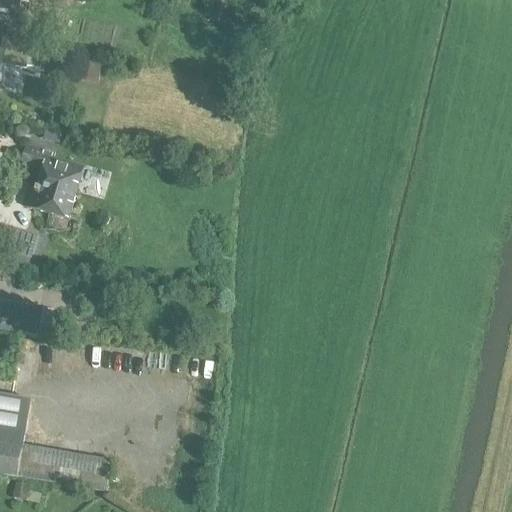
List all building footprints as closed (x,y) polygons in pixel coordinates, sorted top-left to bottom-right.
[(0,0),(0,9),(17,11),(18,0),(0,0)] [(221,24),(226,4),(213,2),(209,22),(221,24)] [(8,25),(6,38),(27,41),(29,29),(8,25)] [(1,50),(0,49),(0,82),(3,64),(27,68),(31,42),(27,41),(6,38),(3,37),(1,50)] [(77,60),(74,80),(100,85),(104,65),(77,60)] [(27,208),(69,220),(84,168),(54,159),(55,155),(26,146),(21,164),(43,170),(35,197),(30,196),(27,208)] [(16,234),(13,258),(24,260),(28,236),(16,234)] [(0,302),(0,332),(39,339),(44,309),(0,302)] [(0,475),(20,479),(25,448),(25,447),(32,399),(0,394),(0,475)]
